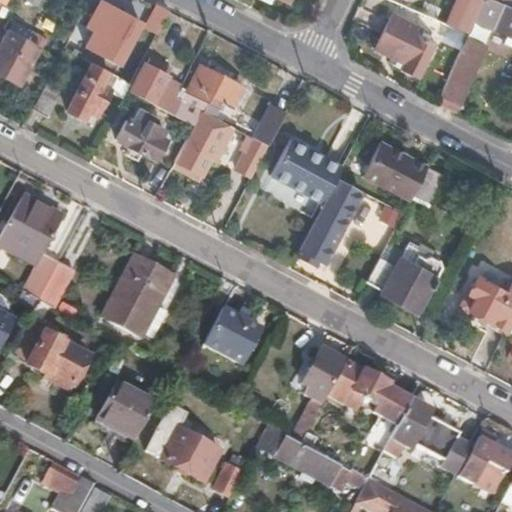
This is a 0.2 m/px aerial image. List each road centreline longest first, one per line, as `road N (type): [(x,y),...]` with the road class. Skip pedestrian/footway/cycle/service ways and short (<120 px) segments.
road 1 (residential): [(0,140),(511,411)]
road 2 (residential): [(511,165),(310,60)]
road 3 (residential): [(0,421),(166,511)]
road 4 (residential): [(310,60),(186,0)]
